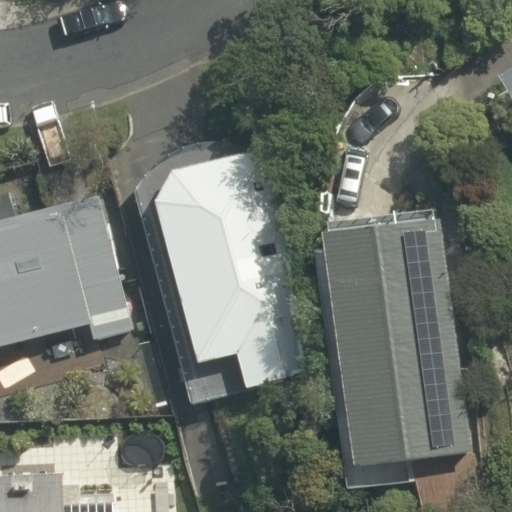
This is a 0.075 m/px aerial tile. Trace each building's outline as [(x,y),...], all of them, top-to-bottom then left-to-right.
[(511,207),(511,43),(479,62),(511,123),(511,188),(503,197),(511,207)] [(137,243),(186,404),(300,369),(231,139),(155,162),(137,243)] [(0,190),(0,345),(82,325),(87,346),(133,334),(126,307),(96,193),(8,215),(1,190),(0,190)] [(457,448),(432,218),(306,231),(331,462),(457,448)] [(0,511),(114,511),(114,505),(54,505),(54,484),(0,482),(0,511)]
